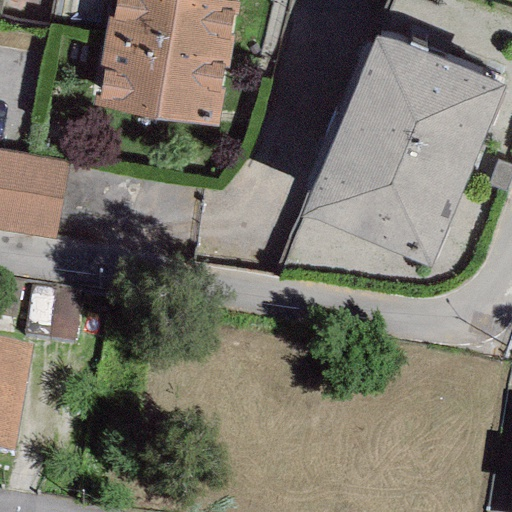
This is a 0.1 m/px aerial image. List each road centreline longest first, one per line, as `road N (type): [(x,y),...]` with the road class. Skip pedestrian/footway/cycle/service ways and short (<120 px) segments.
road 1 (residential): [(0,247),(437,320),(497,284),(511,238)]
road 2 (unknown): [(239,287),(327,0)]
